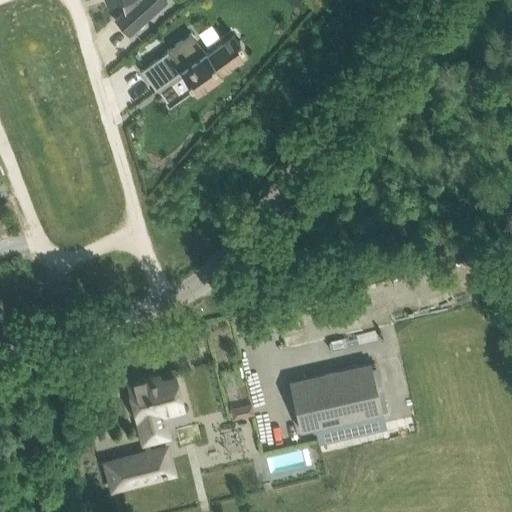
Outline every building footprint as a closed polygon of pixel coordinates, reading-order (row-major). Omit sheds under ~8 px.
[(106,0),(107,1),(111,0),(121,0),(125,12),(117,19),(131,34),(147,20),(140,0),(106,0)] [(142,68),(140,69),(156,91),(158,90),(157,89),(167,82),(168,82),(170,81),(169,80),(180,73),(180,74),(182,72),(197,93),(223,74),(222,74),(224,72),(223,71),(233,64),(234,65),(236,64),(235,63),(245,55),(246,56),(248,55),(243,47),(245,46),(240,40),(238,41),(233,34),(207,53),(206,51),(206,52),(192,33),(165,51),(166,52),(155,60),(155,59),(153,60),(153,61),(143,69),(142,68)] [(292,381),(301,427),(379,410),(369,364),(292,381)] [(131,412),(134,411),(137,420),(139,419),(144,441),(167,435),(161,414),(184,408),(176,377),(161,381),(160,375),(128,384),(130,394),(126,395),(131,412)] [(252,402),(240,405),(242,417),(255,414),(252,402)] [(268,471),(311,465),(308,443),(265,448),(268,471)] [(157,476),(151,450),(106,462),(113,487),(157,476)]
